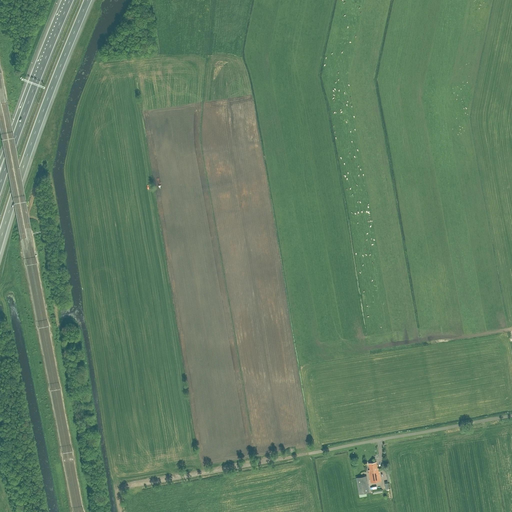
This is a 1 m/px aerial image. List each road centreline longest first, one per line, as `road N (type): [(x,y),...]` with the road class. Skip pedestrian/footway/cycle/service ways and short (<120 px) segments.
road 1 (motorway): [(0,241),(88,0)]
road 2 (track): [(120,511),(116,488),(308,453)]
road 3 (unclassified): [(308,453),(511,415)]
road 4 (track): [(106,511),(75,337)]
road 5 (motorway): [(69,0),(12,145)]
